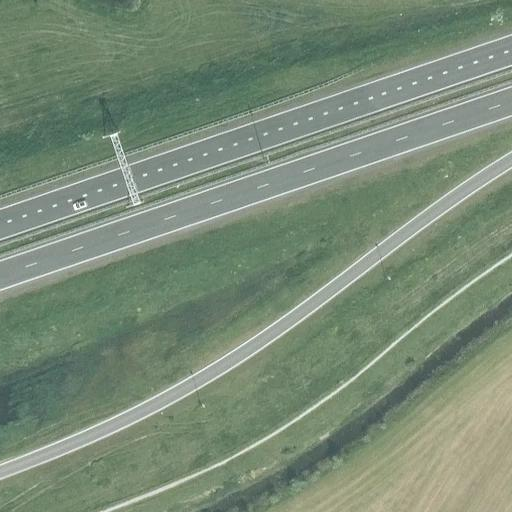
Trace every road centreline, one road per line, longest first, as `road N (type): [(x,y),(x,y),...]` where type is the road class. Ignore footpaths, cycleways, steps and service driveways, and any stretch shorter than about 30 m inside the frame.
road 1 (trunk): [(0,474),(221,367),(511,161)]
road 2 (trunk): [(0,279),(511,103)]
road 3 (trunk): [(511,53),(0,228)]
